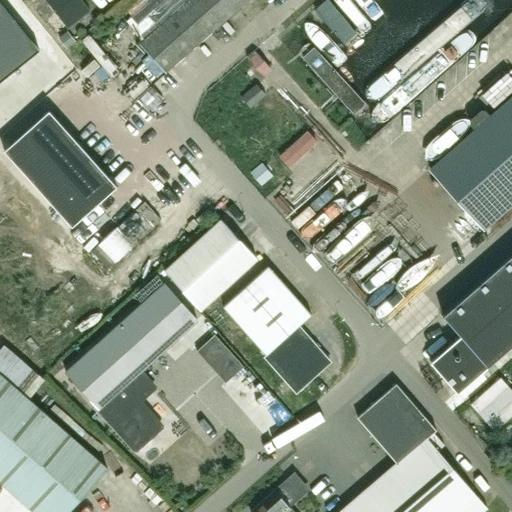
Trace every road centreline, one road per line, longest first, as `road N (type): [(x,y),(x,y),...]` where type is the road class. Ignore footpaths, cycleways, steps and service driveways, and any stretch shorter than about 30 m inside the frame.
road 1 (unclassified): [(384,351),(171,109),(289,0)]
road 2 (unclassified): [(205,511),(384,351)]
road 3 (unclassified): [(511,497),(384,351)]
road 4 (unknown): [(511,52),(371,174)]
road 5 (unknown): [(246,37),(371,174)]
road 6 (unknown): [(371,174),(463,274)]
